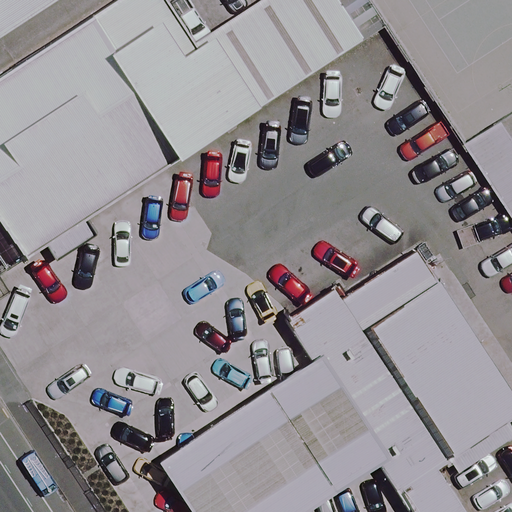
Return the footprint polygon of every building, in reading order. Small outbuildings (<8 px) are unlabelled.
[(277,142),(181,0),(165,0),(0,110),(0,176),(70,280),(277,142)] [(6,0),(53,69),(156,0),(6,0)] [(324,0),(226,66),(277,142),(379,75),(328,0),(324,0)] [(511,235),(511,168),(494,142),(453,169),(502,242),(511,235)] [(511,451),(511,362),(446,264),(338,336),(455,511),(507,511),(481,472),(511,451)] [(373,511),(421,480),(358,385),(211,482),(231,511),(373,511)]
